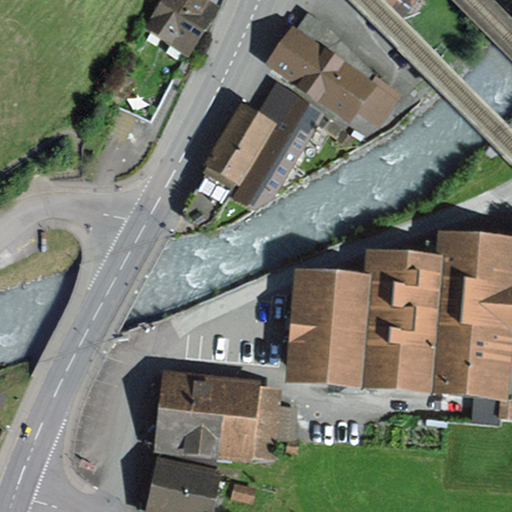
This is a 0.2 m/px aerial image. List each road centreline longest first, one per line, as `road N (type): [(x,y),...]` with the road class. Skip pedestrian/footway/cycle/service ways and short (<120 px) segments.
road 1 (secondary): [(145,224),(68,364),(14,496)]
road 2 (secondary): [(260,0),(145,224)]
road 3 (unclassified): [(145,224),(63,206),(34,209),(0,232)]
